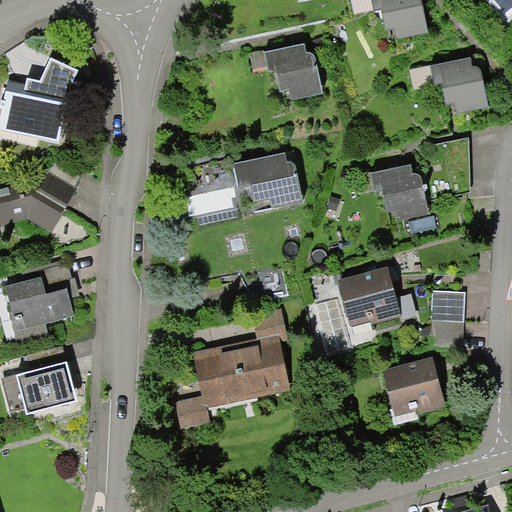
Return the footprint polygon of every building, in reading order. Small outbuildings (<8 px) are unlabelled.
[(353,0),(356,15),(375,11),(376,17),(383,16),(387,34),(395,32),(398,42),(432,35),(423,0),(353,0)] [(306,45),(247,60),(251,76),(276,70),(282,93),(291,91),(293,101),(327,93),(317,52),(308,54),(306,45)] [(474,57),(409,72),(414,90),(430,86),(434,90),(440,89),(445,110),(455,108),(458,122),(498,112),(487,66),(477,69),(474,57)] [(26,96),(8,93),(3,135),(61,141),(66,104),(81,72),(52,61),(42,83),(29,80),(26,96)] [(470,139),(433,147),(439,199),(470,198),(470,139)] [(288,157),(239,166),(243,188),(252,186),(256,210),(303,202),(297,163),(290,165),(288,157)] [(18,186),(0,190),(0,229),(31,222),(54,234),(84,170),(59,158),(42,190),(18,186)] [(415,167),(373,175),(377,198),(383,197),(387,212),(400,209),(403,223),(434,216),(426,178),(417,175),(415,167)] [(71,263),(0,283),(0,286),(16,342),(49,332),(47,323),(78,314),(73,298),(80,296),(71,263)] [(392,266),(341,278),(354,333),(418,317),(413,296),(400,299),(392,266)] [(466,299),(433,298),(430,350),(464,351),(466,299)] [(284,312),(258,317),(264,346),(200,358),(208,400),(179,406),(184,431),(212,426),(209,409),(291,394),(282,344),(290,343),(284,312)] [(63,346),(24,357),(27,367),(13,371),(26,417),(71,404),(65,380),(72,378),(63,346)] [(438,357),(384,371),(398,428),(422,422),(420,413),(450,405),(438,357)]
